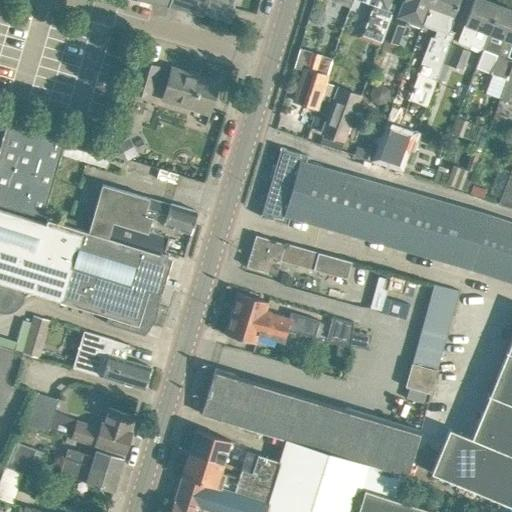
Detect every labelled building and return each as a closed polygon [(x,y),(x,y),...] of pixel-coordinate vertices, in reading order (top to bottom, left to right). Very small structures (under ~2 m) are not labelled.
[(170,0),(168,7),(203,16),(204,14),(208,0),(170,0)] [(230,23),(235,7),(213,0),(208,0),(204,14),(230,23)] [(389,2),(389,0),(366,0),(373,2),(367,22),(385,29),(394,4),(389,2)] [(422,21),(429,0),(402,0),(403,0),(402,0),(401,0),(400,6),(394,4),(385,29),(381,39),(398,45),(406,20),(409,24),(420,28),(422,21)] [(452,19),(455,10),(459,0),(429,0),(422,21),(448,31),(453,19),(452,19)] [(483,44),(498,5),(485,0),(472,0),(459,38),(460,41),(470,45),(471,42),(483,47),(484,44),(483,44)] [(511,57),(508,56),(511,44),(511,9),(498,5),(483,44),(484,44),(483,47),(476,65),(492,71),(491,74),(505,79),(511,60),(511,57)] [(416,75),(408,98),(426,105),(434,81),(435,78),(442,62),(449,44),(430,37),(416,75)] [(449,44),(442,62),(449,65),(463,70),(469,51),(449,44)] [(511,60),(505,79),(506,79),(499,98),(511,102),(511,60)] [(149,96),(158,67),(142,62),(133,91),(149,96)] [(442,62),(435,78),(443,81),(449,65),(442,62)] [(210,109),(218,81),(172,67),(164,95),(210,109)] [(317,108),(327,75),(304,68),(294,100),(317,108)] [(374,84),(369,91),(370,99),(376,104),(385,103),(390,96),(389,88),(382,83),(374,84)] [(337,85),(319,133),(343,142),(361,95),(337,85)] [(375,150),(372,161),(401,171),(409,150),(416,130),(400,125),(405,110),(391,105),(375,150)] [(457,116),(451,132),(463,136),(468,120),(457,116)] [(0,204),(42,217),(64,140),(7,123),(0,146),(0,204)] [(129,136),(119,142),(128,159),(138,154),(129,136)] [(65,140),(62,150),(108,163),(110,153),(65,140)] [(356,146),(353,154),(372,161),(375,150),(366,147),(365,149),(356,146)] [(433,258),(439,259),(457,264),(472,269),(486,274),(503,279),(511,282),(511,222),(504,219),(488,214),(472,210),(449,203),(426,196),(403,190),(380,183),(357,177),(334,170),(318,166),(305,162),(307,155),(286,149),(280,147),(280,149),(282,149),(263,215),(261,214),(260,215),(260,216),(261,216),(266,217),(287,223),(289,216),(295,218),(318,225),(341,231),(364,238),(387,244),(410,251),(433,258)] [(465,190),(472,171),(479,150),(472,147),(464,169),(452,164),(445,184),(465,190)] [(409,150),(401,171),(408,174),(415,152),(409,150)] [(511,175),(509,174),(498,203),(511,207),(511,175)] [(148,231),(152,217),(153,218),(155,212),(150,210),(153,199),(102,184),(88,232),(107,237),(107,236),(165,253),(165,251),(169,238),(148,231)] [(472,185),(469,193),(481,197),(484,189),(472,185)] [(190,233),(197,211),(170,203),(170,204),(153,199),(150,210),(155,212),(153,218),(165,221),(163,225),(190,233)] [(107,237),(88,232),(47,219),(45,224),(0,209),(0,295),(2,296),(6,283),(108,315),(106,322),(143,334),(147,322),(145,317),(148,306),(153,303),(157,291),(149,288),(159,254),(165,256),(165,253),(107,236),(107,237)] [(351,261),(284,242),(284,243),(256,234),(246,266),(265,271),(265,270),(264,270),(266,263),(278,267),(280,259),(347,278),(351,261)] [(283,272),(279,281),(290,286),(293,276),(283,272)] [(395,273),(391,288),(398,290),(403,275),(395,273)] [(403,275),(398,290),(406,292),(410,277),(403,275)] [(410,277),(406,292),(414,294),(418,279),(410,277)] [(456,302),(459,290),(433,283),(430,295),(456,302)] [(289,318),(265,311),(268,301),(238,292),(232,313),(301,334),(300,334),(314,338),(319,321),(291,312),(289,318)] [(452,313),(456,302),(430,295),(427,306),(452,313)] [(388,296),(384,311),(392,313),(396,298),(388,296)] [(396,298),(392,313),(400,315),(404,300),(396,298)] [(404,300),(400,315),(407,318),(412,302),(404,300)] [(449,324),(452,313),(427,306),(424,317),(449,324)] [(301,334),(232,313),(225,333),(255,342),(258,334),(297,346),(300,334),(301,334)] [(30,322),(21,352),(40,358),(51,320),(32,315),(30,322)] [(446,335),(449,324),(424,317),(421,328),(446,335)] [(342,320),(335,343),(347,347),(354,324),(342,320)] [(443,347),(446,335),(421,328),(418,340),(443,347)] [(74,368),(144,389),(150,366),(124,359),(129,344),(85,331),(74,368)] [(418,340),(415,352),(440,359),(443,347),(418,340)] [(511,353),(506,351),(505,351),(507,352),(489,394),(488,394),(511,404),(511,353)] [(415,352),(412,363),(437,370),(440,359),(415,352)] [(412,363),(405,387),(407,387),(430,393),(437,370),(412,363)] [(408,475),(422,432),(344,408),(341,418),(232,384),(235,374),(215,367),(201,413),(287,438),(408,475)] [(25,421),(38,425),(48,428),(57,399),(36,393),(25,421)] [(511,404),(488,394),(487,394),(489,395),(471,437),(511,454),(511,404)] [(128,431),(133,415),(108,408),(104,423),(101,422),(99,428),(77,421),(72,437),(105,447),(124,453),(131,431),(128,431)] [(31,444),(38,425),(25,421),(19,440),(31,444)] [(511,506),(511,454),(471,437),(449,428),(430,472),(511,506)] [(223,462),(230,440),(196,429),(189,450),(195,453),(223,462)] [(352,511),(360,489),(400,501),(408,475),(287,438),(280,461),(280,462),(268,502),(265,511),(352,511)] [(28,474),(36,449),(15,441),(5,466),(28,474)] [(118,473),(123,456),(96,448),(94,456),(68,448),(65,457),(118,473)] [(280,462),(280,461),(257,454),(251,472),(241,469),(241,468),(223,462),(195,453),(189,450),(181,475),(230,490),(268,502),(280,462)] [(251,472),(257,454),(247,451),(241,468),(241,469),(251,472)] [(113,491),(118,473),(65,457),(60,473),(72,477),(72,474),(87,479),(86,483),(113,491)] [(265,511),(268,502),(230,490),(181,475),(174,499),(213,511),(265,511)] [(39,477),(27,483),(33,495),(40,491),(42,484),(39,477)] [(434,511),(400,501),(360,489),(352,511),(434,511)] [(213,511),(174,499),(169,511),(213,511)]
